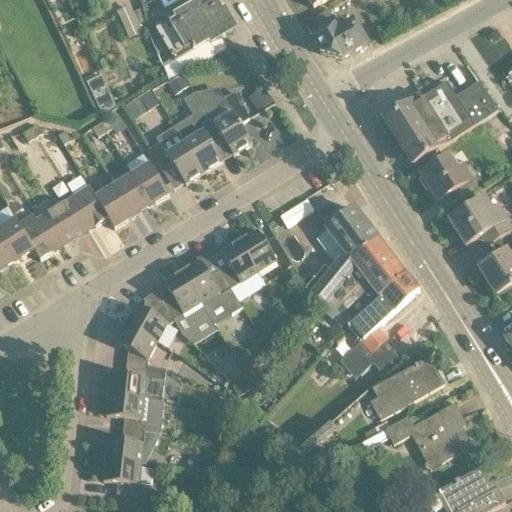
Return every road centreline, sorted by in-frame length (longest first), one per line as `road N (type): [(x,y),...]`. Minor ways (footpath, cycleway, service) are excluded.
road 1 (secondary): [(511,404),(341,134)]
road 2 (residential): [(88,299),(341,134)]
road 3 (residential): [(320,101),(498,0)]
road 4 (residential): [(59,511),(71,476),(81,351)]
